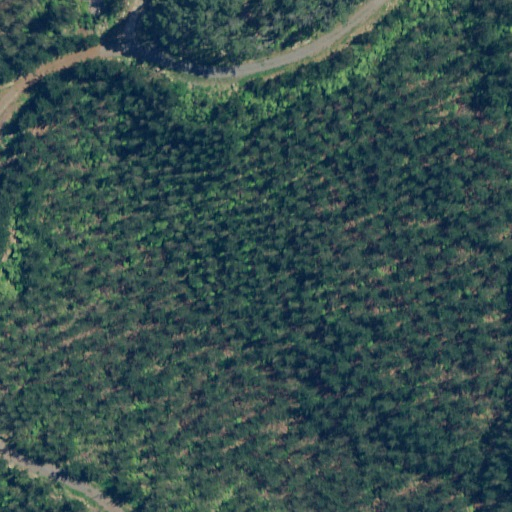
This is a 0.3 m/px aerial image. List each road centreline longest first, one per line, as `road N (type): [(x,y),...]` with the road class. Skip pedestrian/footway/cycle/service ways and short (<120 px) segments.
road 1 (track): [(416,0),(326,60),(69,54),(0,96)]
road 2 (track): [(0,440),(130,511)]
